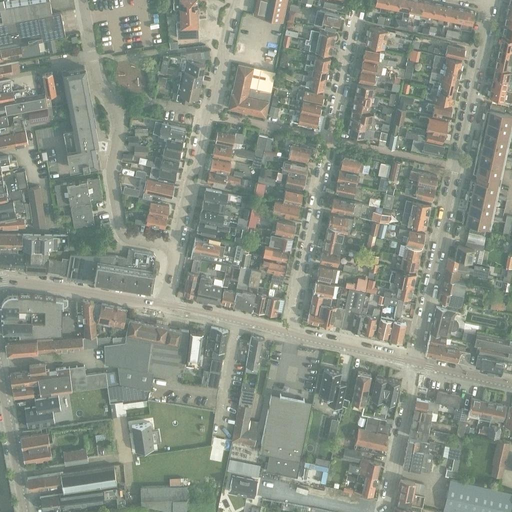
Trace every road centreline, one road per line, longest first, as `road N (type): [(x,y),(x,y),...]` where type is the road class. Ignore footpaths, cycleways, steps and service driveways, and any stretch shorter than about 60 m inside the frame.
road 1 (residential): [(290,333),(357,0)]
road 2 (residential): [(82,0),(118,124),(111,181),(121,228),(129,238),(169,248)]
road 3 (residential): [(415,362),(455,166)]
road 4 (tertiary): [(165,303),(0,282)]
road 5 (residential): [(455,166),(491,5)]
road 6 (residential): [(415,362),(384,511)]
road 7 (residential): [(169,248),(209,112)]
road 8 (tertiary): [(0,382),(23,511)]
road 9 (tertiary): [(290,333),(165,303)]
road 10 (tertiary): [(415,362),(290,333)]
